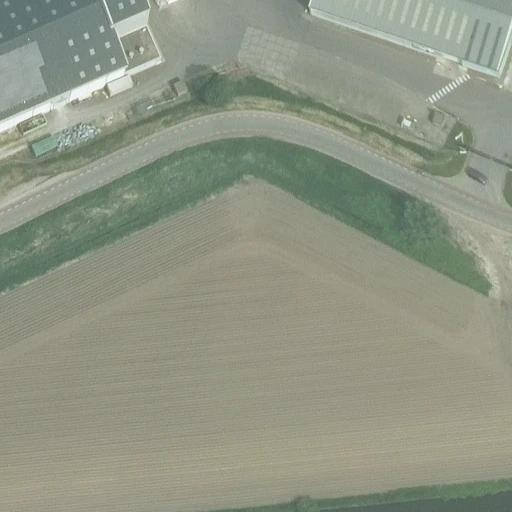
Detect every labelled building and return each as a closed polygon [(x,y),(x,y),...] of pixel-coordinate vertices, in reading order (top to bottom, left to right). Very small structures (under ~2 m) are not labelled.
[(128,0),(2,0),(0,1),(0,130),(156,60),(128,0)] [(511,44),(511,0),(315,0),(310,16),(500,80),(511,44)] [(223,47),(240,49),(242,36),(225,33),(223,47)] [(187,93),(182,84),(173,89),(177,98),(187,93)] [(436,116),(433,126),(443,129),(446,119),(436,116)]
